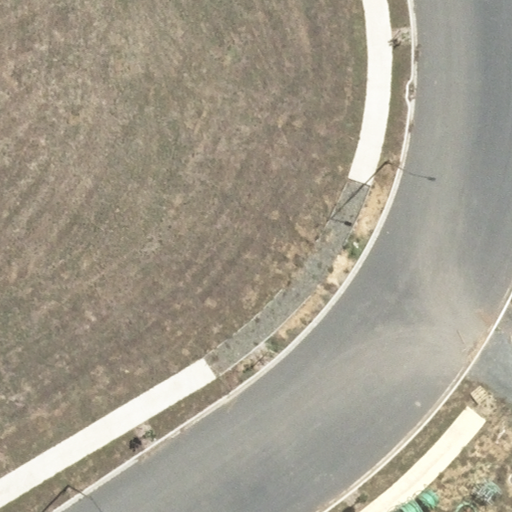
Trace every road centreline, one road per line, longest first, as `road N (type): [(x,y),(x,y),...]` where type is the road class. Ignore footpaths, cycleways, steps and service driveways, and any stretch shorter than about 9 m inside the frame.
road 1 (unclassified): [(180,511),(314,438),(421,361),(480,293)]
road 2 (unclassified): [(480,293),(445,237),(428,172),(432,105),(456,43),(492,0)]
